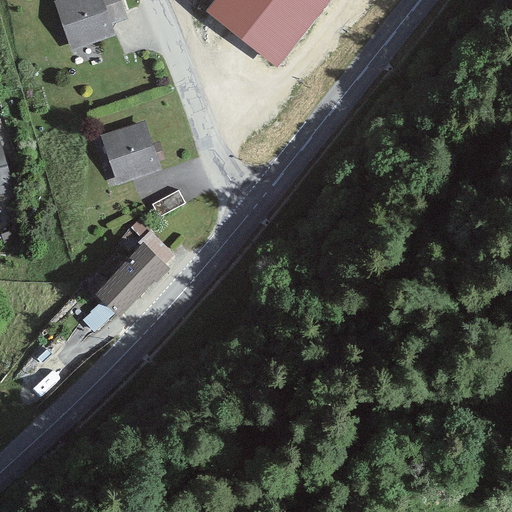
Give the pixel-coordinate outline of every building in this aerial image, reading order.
[(52,0),(75,53),(121,34),(106,0),(52,0)] [(325,0),(224,0),(217,10),(282,58),(325,0)] [(150,118),(102,135),(122,189),(170,171),(150,118)] [(0,195),(17,190),(0,129),(0,195)] [(159,220),(188,204),(180,188),(151,204),(159,220)] [(170,263),(147,241),(98,293),(121,315),(170,263)]
